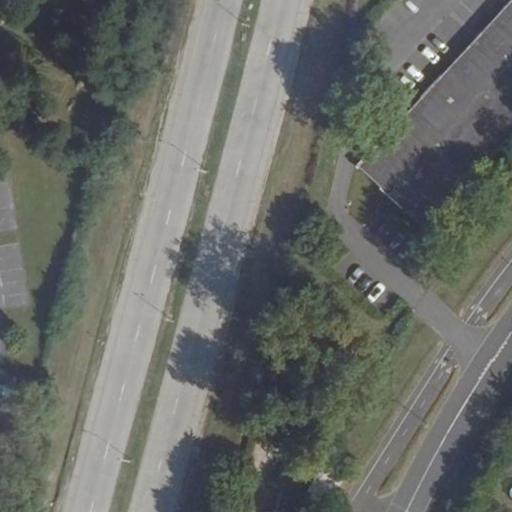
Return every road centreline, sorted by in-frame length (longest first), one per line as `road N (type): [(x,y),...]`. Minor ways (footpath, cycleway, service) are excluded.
road 1 (tertiary): [(148,511),(280,0)]
road 2 (tertiary): [(223,0),(91,511)]
road 3 (unclassified): [(511,333),(453,421),(407,511)]
